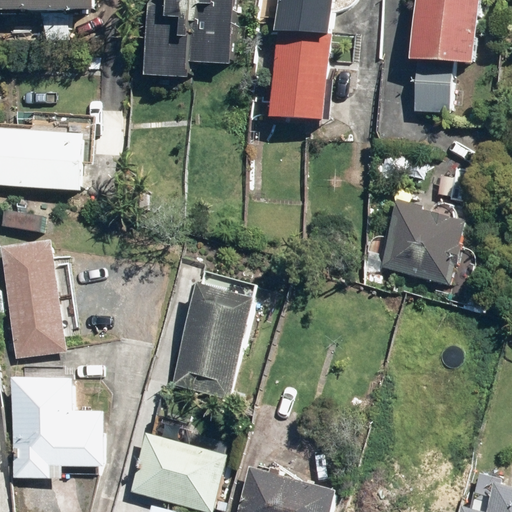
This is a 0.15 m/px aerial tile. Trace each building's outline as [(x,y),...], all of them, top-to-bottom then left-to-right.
[(104,0),(2,0),(2,12),(104,15),(104,0)] [(241,0),(156,0),(153,79),(196,82),(197,63),(238,65),(241,0)] [(330,137),(330,121),(336,121),(336,109),(340,22),(340,0),(284,0),(280,119),(305,120),(304,136),(330,137)] [(455,116),(458,63),(482,64),(485,0),(421,0),(419,62),(421,62),(419,114),(455,116)] [(92,182),(93,163),(99,163),(103,117),(38,113),(38,125),(0,122),(0,185),(91,192),(92,182)] [(475,225),(405,206),(387,270),(457,290),(475,225)] [(11,249),(14,291),(0,291),(0,317),(16,316),(19,357),(69,354),(60,245),(11,249)] [(213,271),(209,287),(206,286),(180,379),(237,395),(262,301),(257,300),(261,284),(213,271)] [(17,479),(56,482),(62,482),(68,482),(69,468),(107,471),(111,414),(83,412),(85,381),(23,378),(17,479)] [(222,511),(237,458),(153,435),(139,492),(209,511),(222,511)] [(472,456),(442,450),(434,492),(464,498),(472,456)] [(246,511),(335,511),(341,492),(257,470),(246,511)] [(511,511),(511,490),(506,489),(508,481),(485,475),(475,509),(472,508),(470,511),(511,511)] [(349,511),(424,511),(355,492),(349,511)]
